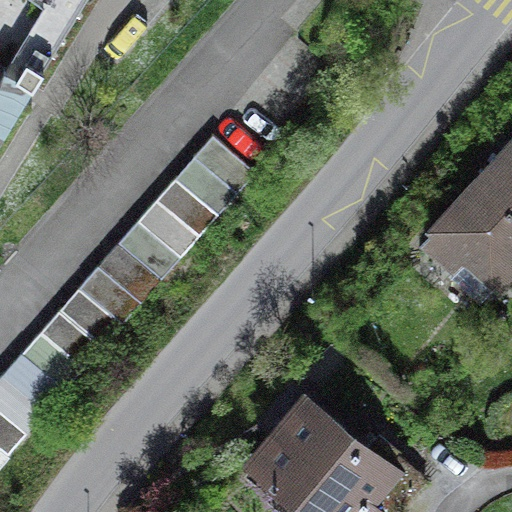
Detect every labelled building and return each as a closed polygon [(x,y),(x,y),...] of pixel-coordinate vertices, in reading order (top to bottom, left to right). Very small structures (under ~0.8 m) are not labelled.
[(35,0),(0,0),(0,52),(1,53),(35,0)] [(511,143),(424,242),(454,269),(467,254),(498,282),(511,267),(511,143)] [(226,148),(210,166),(248,200),(263,182),(226,148)] [(228,222),(248,200),(210,166),(190,187),(228,222)] [(208,243),(228,222),(190,187),(170,210),(208,243)] [(190,264),(208,243),(170,210),(152,229),(190,264)] [(169,286),(190,264),(152,229),(131,252),(169,286)] [(149,308),(169,286),(131,252),(111,274),(149,308)] [(130,330),(149,308),(111,274),(92,296),(130,330)] [(110,352),(130,330),(92,296),(72,318),(110,352)] [(90,374),(110,352),(72,318),(52,340),(90,374)] [(72,394),(90,374),(52,340),(34,360),(72,394)] [(52,416),(72,394),(34,360),(14,382),(52,416)] [(0,409),(32,438),(52,416),(14,382),(0,397),(0,409)] [(382,511),(408,479),(303,398),(248,468),(304,511),(382,511)] [(0,456),(9,464),(32,438),(0,409),(0,456)]
